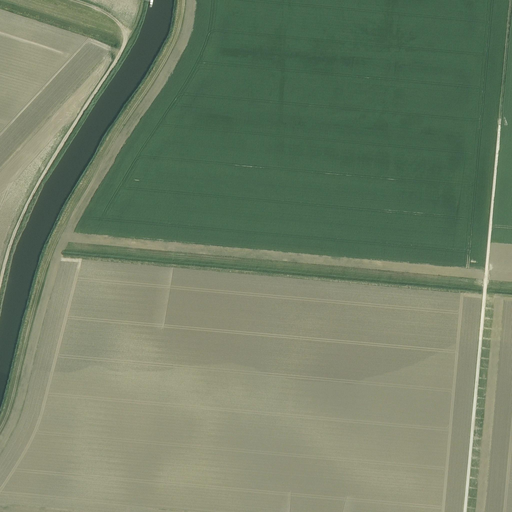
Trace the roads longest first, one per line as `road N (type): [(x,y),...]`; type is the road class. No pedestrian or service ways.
road 1 (track): [(464,511),(497,132)]
road 2 (track): [(128,32),(24,210),(0,287)]
